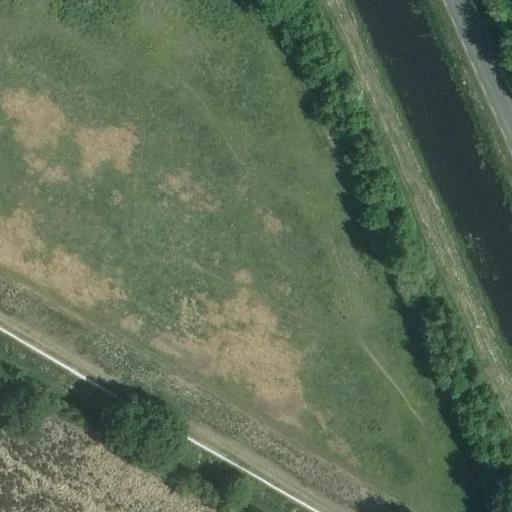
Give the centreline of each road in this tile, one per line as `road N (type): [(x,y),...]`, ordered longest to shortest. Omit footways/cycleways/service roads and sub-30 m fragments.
road 1 (track): [(334,0),(511,399)]
road 2 (track): [(337,511),(0,312)]
road 3 (primary): [(511,123),(457,0)]
